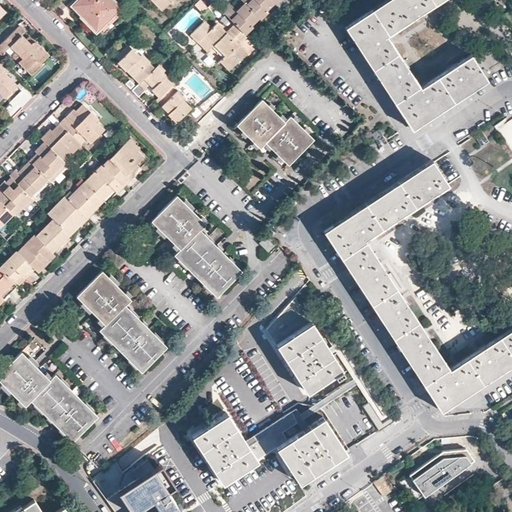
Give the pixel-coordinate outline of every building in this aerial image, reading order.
[(96,29),(118,6),(119,6),(113,0),(75,0),(71,5),(83,16),(96,29)] [(153,0),(162,9),(170,0),(153,0)] [(196,0),(193,3),(201,12),(207,6),(206,5),(201,0),(196,0)] [(266,9),(274,2),(271,0),(241,0),(245,3),(259,17),(260,18),(268,11),(266,9)] [(384,0),(374,7),(345,26),(368,61),(392,97),(411,128),(452,100),(486,78),(470,53),(442,72),(419,86),(409,69),(393,46),(386,35),(395,28),(417,14),(426,8),(437,0),(384,0)] [(251,24),(259,17),(245,3),(236,11),(228,4),(225,7),(221,11),(234,24),(244,34),(253,26),(251,24)] [(237,45),(246,36),(244,34),(234,24),(228,30),(231,34),(228,37),(225,33),(215,23),(210,28),(202,21),(190,34),(198,43),(205,36),(213,44),(226,56),(221,61),(230,69),(245,53),(237,45)] [(48,54),(34,41),(30,44),(21,34),(24,31),(19,25),(0,43),(0,50),(2,53),(11,44),(17,50),(13,54),(27,68),(37,58),(40,61),(48,54)] [(30,44),(34,41),(29,36),(24,31),(21,34),(30,44)] [(207,51),(213,44),(205,36),(198,43),(207,51)] [(131,47),(139,55),(141,53),(143,51),(143,48),(140,43),(135,40),(132,40),(128,44),(131,47)] [(139,82),(154,67),(141,53),(139,55),(131,47),(118,60),(126,69),(127,68),(130,71),(133,74),(133,76),(139,82)] [(43,64),(40,61),(37,58),(27,68),(33,74),(43,64)] [(164,70),(158,64),(154,67),(139,82),(145,88),(150,84),(153,86),(152,89),(155,91),(159,96),(171,84),(173,82),(163,72),(164,70)] [(159,96),(156,100),(162,106),(164,105),(168,109),(170,111),(169,113),(177,121),(190,108),(182,100),(184,98),(171,84),(159,96)] [(288,164),(313,140),(291,117),(285,122),(262,99),(237,124),(259,147),(265,141),(288,164)] [(61,119),(81,138),(86,132),(91,137),(103,125),(96,118),(98,115),(83,100),(80,103),(76,107),(68,115),(66,113),(61,119)] [(74,105),(66,113),(68,115),(76,107),(74,105)] [(64,157),(81,139),(81,138),(61,119),(57,122),(53,126),(56,129),(46,139),(48,141),(50,143),(64,157)] [(41,134),(46,139),(56,129),(53,126),(51,124),(41,134)] [(378,128),(370,132),(377,146),(385,142),(378,128)] [(481,146),(489,141),(480,128),(472,134),(481,146)] [(102,161),(122,182),(127,178),(130,174),(125,170),(140,155),(133,149),(137,144),(128,135),(102,161)] [(43,151),(50,143),(48,141),(41,148),(43,151)] [(51,177),(68,160),(64,157),(50,143),(43,151),(39,154),(33,160),(49,176),(51,177)] [(125,170),(130,174),(149,156),(137,144),(133,149),(140,155),(125,170)] [(373,253),(364,238),(384,225),(438,190),(460,176),(445,154),(433,162),(431,159),(323,229),(440,409),(511,362),(511,327),(506,331),(470,354),(449,368),(433,344),(416,318),(400,294),(387,273),(373,253)] [(32,193),(49,176),(33,160),(24,169),(19,164),(15,168),(11,172),(13,174),(32,193)] [(118,186),(122,182),(102,161),(101,160),(83,178),(101,195),(110,185),(115,190),(115,189),(118,186)] [(187,171),(179,180),(182,183),(191,174),(187,171)] [(0,195),(13,208),(15,210),(23,202),(26,205),(35,196),(32,193),(13,174),(8,180),(5,183),(8,186),(5,189),(0,183),(0,195)] [(85,213),(102,196),(101,195),(83,178),(66,195),(82,211),(85,213)] [(102,196),(105,200),(115,190),(110,185),(101,195),(102,196)] [(76,217),(82,211),(66,195),(64,192),(47,209),(52,214),(68,230),(74,224),(79,219),(76,217)] [(0,221),(13,208),(0,195),(0,221)] [(241,269),(200,229),(206,223),(177,195),(153,220),(181,248),(175,254),(217,294),(241,269)] [(93,212),(105,200),(102,196),(85,213),(88,217),(93,212)] [(79,219),(85,213),(82,211),(76,217),(79,219)] [(65,240),(71,233),(68,230),(52,214),(34,232),(50,248),(54,244),(58,240),(62,236),(65,240)] [(44,255),(50,248),(34,232),(33,231),(23,241),(27,244),(19,251),(33,265),(36,268),(43,262),(47,258),(44,255)] [(267,250),(273,244),(265,235),(259,242),(267,250)] [(16,248),(19,251),(27,244),(23,241),(16,248)] [(31,268),(33,265),(19,251),(16,248),(15,247),(0,261),(0,265),(13,278),(24,266),(28,270),(31,268)] [(47,258),(53,251),(50,248),(44,255),(47,258)] [(13,286),(17,282),(13,278),(0,265),(0,289),(4,285),(9,290),(13,286)] [(13,278),(17,282),(28,270),(24,266),(13,278)] [(166,345),(126,304),(131,298),(103,269),(78,294),(106,323),(101,329),(142,369),(166,345)] [(0,298),(9,290),(4,285),(0,289),(0,298)] [(306,394),(342,372),(330,354),(311,322),(275,344),(306,394)] [(96,415),(55,373),(49,379),(21,351),(0,371),(0,378),(25,404),(31,398),(44,411),(72,439),(96,415)] [(342,387),(357,380),(367,400),(364,401),(376,427),(389,420),(364,369),(339,381),(342,387)] [(191,436),(221,485),(242,472),(257,463),(226,414),(191,436)] [(322,419),(275,450),(297,484),(345,453),(322,419)] [(436,486),(452,475),(450,473),(454,470),(456,472),(473,460),(466,449),(443,451),(410,475),(417,485),(424,495),(436,486)] [(154,459),(119,482),(131,501),(132,503),(153,489),(163,505),(151,511),(188,511),(168,480),(154,459)] [(380,476),(372,481),(381,495),(389,490),(380,476)] [(42,511),(34,498),(18,509),(16,507),(7,511),(42,511)]
